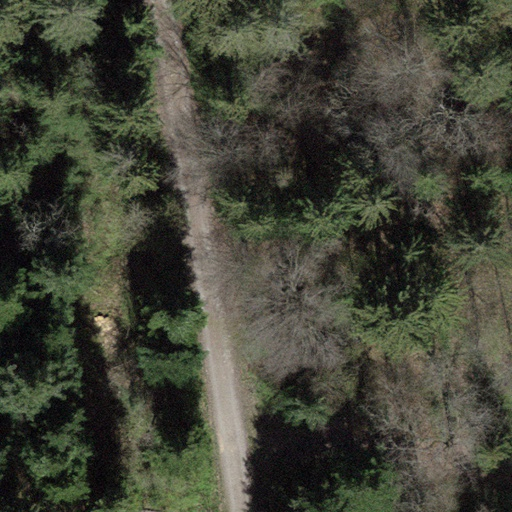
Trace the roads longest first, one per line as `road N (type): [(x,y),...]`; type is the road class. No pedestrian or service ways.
road 1 (track): [(246,511),(156,0)]
road 2 (track): [(511,468),(231,422)]
